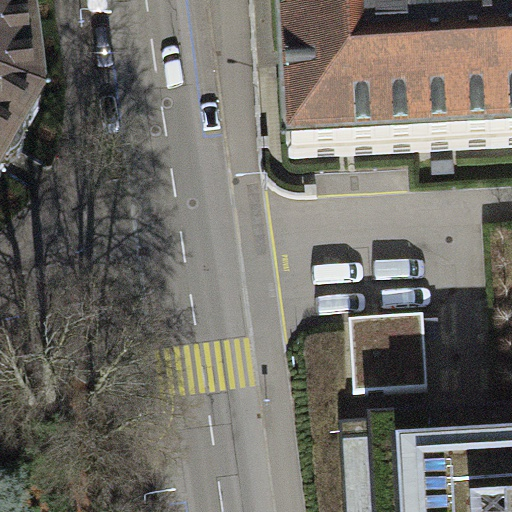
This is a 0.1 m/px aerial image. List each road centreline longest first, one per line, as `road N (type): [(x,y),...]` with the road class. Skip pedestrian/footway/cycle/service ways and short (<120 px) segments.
road 1 (primary): [(188,270),(151,0)]
road 2 (primary): [(221,511),(188,270)]
road 3 (residential): [(0,308),(188,270)]
